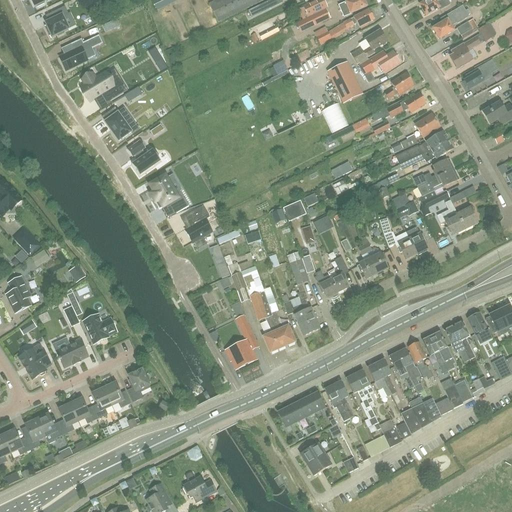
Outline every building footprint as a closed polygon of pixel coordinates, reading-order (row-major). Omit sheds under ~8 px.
[(152,0),(158,11),(180,0),(152,0)] [(216,0),(209,4),(219,23),(266,0),(216,0)] [(321,0),(318,0),(303,7),(308,17),(325,9),(321,0)] [(342,12),(348,10),(350,15),(367,8),(363,0),(351,0),(345,3),(346,3),(339,6),(342,12)] [(447,0),(430,0),(420,6),(423,11),(421,12),(423,16),(425,15),(426,16),(439,9),(440,11),(450,5),(447,0)] [(261,13),(268,10),(264,3),(258,6),(248,11),(251,18),(261,13)] [(454,31),(452,27),(457,24),(469,18),(468,16),(470,15),(468,10),(466,12),(463,6),(441,19),(443,23),(433,29),(436,35),(435,35),(438,39),(439,39),(439,40),(454,31)] [(47,26),(45,27),(51,40),(52,40),(51,38),(58,35),(58,36),(64,34),(63,32),(69,30),(64,19),(68,15),(65,7),(48,15),(50,20),(49,22),(46,24),(47,26)] [(326,9),(311,17),(315,26),(330,19),(326,9)] [(353,18),(353,19),(351,20),(343,23),(346,30),(354,26),(357,24),(360,29),(368,24),(367,23),(374,20),(373,20),(375,18),(373,14),(370,14),(368,10),(353,18)] [(468,22),(457,29),(461,36),(472,30),(472,29),(468,22)] [(478,31),(485,41),(485,42),(494,37),(487,26),(478,31)] [(372,53),(371,51),(386,42),(380,31),(365,40),(369,48),(363,51),(361,49),(351,55),(357,65),(368,58),(375,54),(374,52),(372,53)] [(320,44),(331,39),(328,33),(317,39),(320,44)] [(64,56),(59,58),(66,72),(87,61),(96,57),(92,49),(103,44),(99,36),(83,44),(82,40),(71,45),(74,51),(64,56)] [(480,44),(477,38),(476,38),(452,53),(454,56),(450,58),(457,70),(472,61),(467,52),(480,44)] [(240,44),(241,50),(252,47),(251,41),(240,44)] [(366,74),(379,67),(383,73),(400,63),(394,53),(386,58),(383,52),(361,66),(366,74)] [(464,82),(463,83),(465,88),(467,87),(470,91),(491,78),(489,75),(498,70),(492,60),(465,76),(467,80),(464,81),(464,82)] [(162,62),(156,65),(161,72),(167,68),(162,62)] [(344,104),(355,99),(362,95),(347,63),(328,72),(344,104)] [(398,95),(414,86),(406,74),(391,83),(398,95)] [(85,86),(80,89),(88,103),(102,94),(107,103),(126,91),(121,82),(112,88),(104,75),(94,81),(91,75),(82,81),(85,86)] [(138,88),(125,96),(129,102),(142,94),(138,88)] [(388,100),(395,96),(392,89),(384,94),(388,100)] [(406,101),(399,104),(387,110),(386,109),(372,116),(375,122),(384,118),(385,119),(390,117),(391,119),(403,113),(408,110),(411,114),(426,105),(419,94),(406,102),(406,101)] [(501,126),(511,119),(511,109),(509,105),(503,109),(499,103),(483,113),(490,125),(498,120),(501,126)] [(115,110),(103,118),(114,132),(113,133),(119,142),(131,133),(126,125),(131,122),(123,110),(118,114),(115,110)] [(422,139),(440,128),(432,114),(414,125),(422,139)] [(375,136),(391,128),(388,122),(372,130),(375,136)] [(414,124),(406,125),(407,133),(414,132),(414,124)] [(161,125),(150,132),(154,137),(164,130),(161,125)] [(352,126),(327,138),(330,144),(340,138),(342,142),(356,135),(352,126)] [(418,146),(395,157),(400,166),(407,162),(430,151),(431,152),(448,141),(442,132),(425,143),(418,147),(418,146)] [(493,138),(497,144),(504,140),(500,134),(493,138)] [(394,154),(399,152),(417,143),(413,135),(406,138),(407,140),(391,148),(394,154)] [(143,140),(130,149),(135,156),(138,154),(142,159),(134,164),(142,175),(163,160),(155,149),(146,155),(143,150),(148,147),(143,140)] [(430,151),(407,162),(410,167),(424,160),(426,163),(435,158),(436,161),(453,150),(448,142),(448,141),(431,152),(430,151)] [(417,188),(417,189),(455,170),(450,160),(447,162),(447,161),(434,168),(435,170),(433,171),(435,176),(432,178),(430,174),(424,176),(427,183),(417,188)] [(336,180),(353,171),(349,163),(338,168),(331,171),(336,180)] [(455,170),(417,189),(422,197),(419,199),(421,204),(437,196),(435,191),(443,187),(444,188),(457,182),(457,181),(460,180),(455,170)] [(397,174),(387,180),(389,185),(400,180),(397,174)] [(151,185),(150,186),(154,193),(150,195),(159,210),(170,204),(176,214),(189,207),(180,192),(175,194),(165,177),(162,179),(161,177),(150,183),(151,185)] [(0,218),(1,219),(5,215),(5,211),(9,207),(15,207),(22,201),(16,196),(18,194),(13,189),(11,190),(2,181),(0,183),(0,218)] [(337,189),(339,196),(351,192),(349,185),(337,189)] [(383,199),(388,196),(384,188),(379,190),(382,198),(383,199)] [(436,204),(448,198),(449,198),(446,192),(437,196),(421,204),(422,206),(421,211),(436,204)] [(462,193),(449,199),(450,201),(452,205),(465,199),(462,193)] [(306,209),(318,204),(314,195),(303,200),(306,209)] [(448,211),(441,214),(445,222),(452,237),(457,234),(457,235),(458,234),(465,230),(465,231),(457,216),(458,215),(452,205),(450,201),(445,204),(448,211)] [(289,222),(306,215),(300,202),(284,209),(289,222)] [(404,207),(409,216),(409,217),(419,212),(414,202),(404,207)] [(203,206),(184,217),(191,228),(185,231),(193,244),(212,232),(205,221),(210,218),(203,206)] [(458,215),(457,216),(465,231),(465,230),(472,227),(473,227),(473,226),(478,224),(469,206),(462,209),(464,212),(458,215)] [(342,213),(340,210),(332,214),(335,221),(346,216),(344,212),(342,213)] [(276,224),(286,221),(282,211),(272,215),(276,224)] [(314,224),(317,231),(330,225),(326,218),(314,224)] [(379,222),(384,236),(391,234),(387,219),(379,222)] [(301,230),(304,239),(314,236),(311,227),(301,230)] [(405,234),(416,255),(417,255),(418,256),(423,254),(422,252),(427,250),(424,242),(426,241),(423,235),(421,236),(420,234),(418,230),(417,228),(406,233),(405,234)] [(237,230),(226,235),(217,239),(219,245),(240,237),(237,230)] [(416,255),(405,234),(395,239),(399,246),(397,248),(400,254),(402,253),(406,260),(416,255)] [(32,238),(22,247),(30,256),(40,247),(32,238)] [(370,259),(378,275),(389,269),(385,262),(387,261),(384,254),(382,255),(379,250),(376,249),(372,251),(369,243),(366,238),(362,240),(364,245),(363,246),(367,254),(370,259)] [(341,243),(346,253),(351,250),(346,240),(341,243)] [(251,244),(257,262),(269,258),(263,241),(251,244)] [(367,254),(363,246),(358,249),(362,257),(362,256),(367,254)] [(354,250),(348,252),(352,262),(358,259),(354,250)] [(50,260),(44,251),(31,259),(37,268),(50,260)] [(28,257),(23,252),(16,258),(22,263),(28,257)] [(287,257),(297,285),(299,293),(304,291),(302,284),(309,282),(307,274),(302,259),(300,253),(287,257)] [(270,354),(286,347),(271,317),(270,314),(268,306),(261,285),(262,285),(255,268),(251,254),(246,255),(248,262),(238,266),(237,263),(232,265),(229,257),(225,259),(231,277),(237,293),(246,289),(252,302),(258,322),(266,320),(271,331),(266,333),(268,335),(263,337),(270,354)] [(272,268),(280,266),(276,255),(269,257),(272,268)] [(304,259),(309,275),(317,273),(312,256),(304,259)] [(327,273),(329,276),(337,294),(348,288),(345,282),(347,281),(344,275),(349,273),(342,258),(335,262),(338,268),(333,270),(334,270),(327,273)] [(357,266),(361,274),(363,273),(366,280),(378,275),(370,259),(364,261),(358,264),(359,265),(357,266)] [(225,263),(217,266),(219,272),(227,269),(225,263)] [(83,266),(72,272),(78,283),(89,277),(83,266)] [(321,294),(323,294),(326,300),(331,297),(332,299),(333,299),(337,298),(337,296),(337,295),(338,294),(337,294),(329,276),(323,279),(320,272),(314,275),(316,278),(314,279),(318,288),(321,294)] [(28,293),(21,278),(9,284),(13,292),(7,295),(16,314),(30,307),(24,295),(28,293)] [(265,284),(262,285),(261,285),(268,306),(276,304),(270,288),(267,289),(265,284)] [(305,291),(297,294),(299,298),(301,302),(302,305),(305,311),(309,320),(306,321),(311,334),(321,330),(311,308),(309,309),(306,300),(308,299),(305,291)] [(72,307),(78,304),(72,293),(67,296),(72,307)] [(286,295),(282,297),(284,304),(288,316),(288,315),(294,314),(295,316),(294,316),(303,338),(311,334),(306,321),(309,320),(305,311),(302,305),(301,302),(302,305),(293,309),(291,302),(289,303),(286,295)] [(68,316),(73,327),(80,324),(72,307),(63,311),(66,317),(68,316)] [(499,310),(509,332),(510,332),(509,330),(511,328),(511,312),(509,307),(505,309),(504,307),(499,310)] [(494,314),(490,316),(499,337),(509,332),(499,310),(493,313),(494,314)] [(271,317),(286,347),(295,343),(288,326),(283,328),(276,312),(270,314),(271,317)] [(493,340),(490,335),(480,314),(467,320),(480,346),(493,340)] [(98,316),(84,322),(94,345),(108,339),(107,336),(117,332),(111,320),(102,324),(98,316)] [(238,320),(236,320),(245,338),(246,341),(248,340),(252,347),(251,348),(252,351),(259,348),(252,335),(244,317),(238,320)] [(32,320),(27,324),(31,330),(37,326),(32,320)] [(475,358),(466,340),(470,338),(462,322),(453,327),(462,347),(469,361),(475,358)] [(444,331),(455,352),(456,355),(460,353),(465,363),(469,361),(462,347),(453,327),(444,331)] [(440,333),(431,337),(445,365),(448,372),(455,369),(453,365),(455,364),(451,356),(452,356),(448,348),(440,333)] [(423,341),(422,342),(430,357),(431,357),(434,355),(443,375),(448,372),(445,365),(431,337),(423,341)] [(66,339),(53,346),(57,355),(60,360),(59,360),(60,362),(60,361),(64,368),(72,364),(73,366),(80,363),(79,361),(88,356),(81,341),(69,347),(66,339)] [(246,341),(237,346),(246,366),(257,361),(252,351),(251,348),(252,347),(248,340),(246,341)] [(425,366),(422,361),(427,359),(419,343),(408,349),(416,364),(423,379),(427,377),(429,380),(434,378),(430,371),(429,371),(426,365),(425,366)] [(19,359),(33,380),(40,376),(42,377),(45,375),(45,373),(46,372),(44,369),(51,365),(43,353),(44,351),(40,345),(38,345),(33,348),(32,350),(19,359)] [(237,346),(226,351),(231,362),(232,362),(236,371),(246,366),(237,346)] [(416,373),(413,365),(405,350),(397,354),(411,381),(414,387),(418,385),(413,374),(416,373)] [(411,381),(397,354),(390,358),(400,378),(403,376),(410,389),(414,387),(411,381)] [(503,357),(492,363),(501,381),(511,375),(511,374),(511,373),(509,368),(503,357)] [(400,403),(388,377),(391,376),(384,361),(376,365),(391,396),(395,405),(400,403)] [(391,396),(376,365),(368,369),(379,391),(382,389),(387,398),(391,396)] [(143,398),(140,393),(150,388),(148,384),(150,383),(145,373),(143,374),(142,371),(129,377),(134,388),(128,392),(133,403),(143,398)] [(354,375),(369,405),(373,403),(369,396),(373,394),(369,387),(370,387),(362,372),(354,375)] [(369,405),(354,375),(346,379),(354,395),(358,393),(359,397),(360,397),(363,403),(360,405),(367,419),(374,416),(368,405),(369,405)] [(484,377),(483,377),(479,380),(483,390),(494,385),(492,379),(486,382),(484,377)] [(479,380),(476,381),(472,383),(475,389),(470,391),(474,397),(484,392),(483,390),(479,380)] [(354,418),(345,400),(348,398),(341,382),(332,386),(349,420),(354,418)] [(103,388),(112,407),(119,404),(121,409),(131,404),(126,393),(120,395),(115,384),(110,387),(109,385),(103,388)] [(349,420),(332,386),(325,390),(333,406),(335,410),(336,409),(343,423),(349,420)] [(455,386),(444,391),(448,398),(447,398),(453,410),(463,405),(463,404),(463,403),(457,391),(455,386)] [(467,386),(457,391),(463,403),(473,399),(472,398),(467,386)] [(112,407),(103,388),(97,391),(98,392),(93,395),(98,406),(92,408),(97,420),(107,415),(105,410),(112,407)] [(307,400),(314,414),(325,409),(317,395),(307,400)] [(432,400),(441,418),(440,416),(453,410),(447,398),(435,405),(432,400)] [(70,404),(78,422),(85,419),(88,424),(97,420),(92,408),(87,411),(81,400),(76,402),(76,401),(70,404)] [(307,400),(298,404),(305,419),(314,414),(307,400)] [(432,400),(422,405),(425,410),(432,423),(441,418),(432,400)] [(78,422),(70,404),(64,407),(64,408),(59,410),(64,421),(59,424),(64,435),(74,431),(72,426),(78,422)] [(298,404),(288,409),(295,424),(305,419),(298,404)] [(422,405),(412,410),(421,428),(432,423),(425,410),(422,405)] [(165,406),(154,414),(158,419),(169,411),(165,406)] [(285,429),(295,424),(288,409),(278,414),(285,429)] [(412,410),(401,415),(405,424),(410,433),(421,428),(412,410)] [(36,420),(45,438),(52,435),(54,440),(64,435),(59,424),(53,426),(48,416),(43,418),(42,417),(36,420)] [(25,439),(30,451),(40,446),(38,441),(45,438),(36,420),(30,422),(31,424),(26,426),(31,437),(25,439)] [(122,431),(123,431),(119,423),(103,430),(107,438),(111,436),(116,434),(116,433),(117,434),(122,431)] [(405,424),(397,428),(403,440),(411,436),(410,433),(405,424)] [(383,434),(390,448),(402,442),(394,428),(383,434)] [(3,435),(11,454),(18,451),(21,456),(30,451),(25,439),(20,442),(14,431),(9,434),(9,432),(3,435)] [(383,436),(373,441),(379,454),(390,448),(383,434),(382,434),(383,436)] [(0,465),(7,462),(5,457),(11,454),(3,435),(0,436),(0,465)] [(379,454),(373,441),(364,446),(371,458),(379,454)] [(308,466),(324,456),(317,445),(301,455),(308,466)] [(362,447),(357,450),(363,462),(368,460),(362,447)] [(57,463),(57,464),(58,465),(63,462),(63,461),(60,456),(55,458),(56,462),(57,463)] [(324,456),(308,466),(314,476),(330,466),(324,456)] [(359,469),(354,458),(348,461),(354,472),(359,469)] [(354,472),(348,461),(343,464),(348,474),(354,472)] [(511,473),(511,472),(495,486),(502,495),(493,502),(501,511),(511,501),(511,473)] [(196,503),(203,499),(216,492),(210,481),(205,484),(203,483),(200,478),(196,480),(192,474),(190,474),(187,475),(186,477),(189,484),(183,487),(184,488),(183,488),(182,488),(187,496),(187,495),(188,495),(190,499),(193,498),(196,503)] [(449,488),(453,496),(463,492),(458,483),(449,488)] [(168,497),(161,485),(150,491),(153,497),(146,501),(149,506),(147,507),(149,511),(150,511),(152,511),(165,511),(167,511),(166,509),(172,505),(168,497)] [(468,489),(459,494),(462,499),(471,494),(468,489)]
